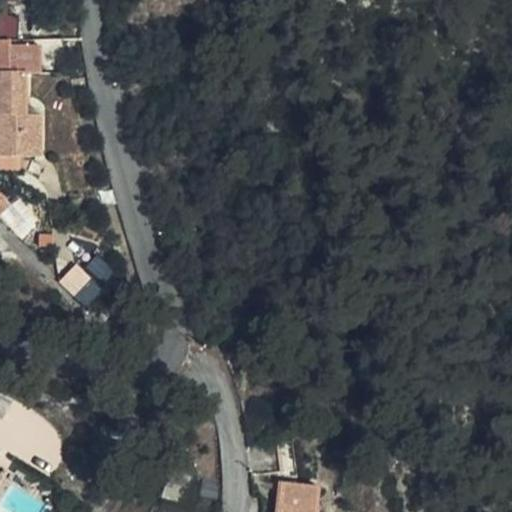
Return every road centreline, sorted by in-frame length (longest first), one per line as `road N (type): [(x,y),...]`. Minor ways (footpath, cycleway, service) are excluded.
road 1 (unclassified): [(90,0),(107,116),(174,327),(172,351),(155,376)]
road 2 (residential): [(236,511),(222,398),(165,388),(155,376)]
road 3 (unclassified): [(155,376),(85,374),(0,345)]
